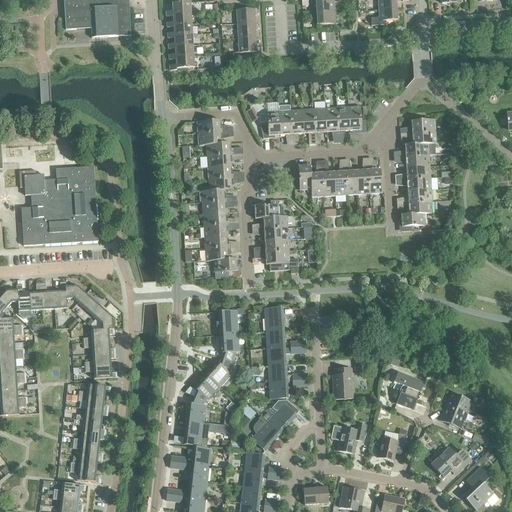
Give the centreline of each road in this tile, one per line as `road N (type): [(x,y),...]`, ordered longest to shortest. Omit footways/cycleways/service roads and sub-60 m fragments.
road 1 (residential): [(153,511),(175,295)]
road 2 (residential): [(280,0),(282,48),(420,38)]
road 3 (residential): [(175,295),(164,118)]
road 4 (residential): [(316,465),(315,290)]
road 5 (residential): [(246,293),(242,199),(257,157)]
road 6 (residential): [(378,132),(354,151),(257,157)]
